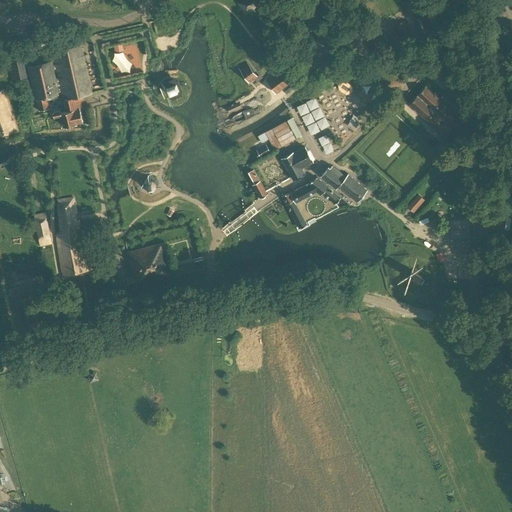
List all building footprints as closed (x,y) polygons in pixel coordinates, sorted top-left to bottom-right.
[(244,16),(257,8),(252,0),(240,0),(236,2),(244,16)] [(431,11),(435,21),(449,16),(445,5),(431,11)] [(413,18),(419,34),(430,30),(424,14),(413,18)] [(406,20),(393,26),(398,38),(411,32),(406,20)] [(384,44),(388,43),(384,33),(381,35),(379,32),(365,37),(371,53),(385,48),(384,44)] [(121,44),(113,46),(115,53),(123,51),(121,44)] [(51,61),(29,66),(39,111),(50,109),(48,100),(61,97),(63,109),(53,111),(54,116),(61,115),(64,126),(82,122),(80,110),(79,107),(85,106),(83,95),(91,93),(81,45),(53,51),(56,65),(52,65),(51,61)] [(334,51),(322,51),(322,63),(333,63),(334,51)] [(6,57),(7,62),(12,80),(27,77),(22,53),(6,57)] [(250,81),(257,76),(247,62),(238,68),(248,83),(250,81)] [(292,80),(283,69),(266,82),(270,86),(275,93),(292,80)] [(172,95),(174,95),(175,95),(176,94),(177,93),(178,92),(179,90),(179,89),(179,88),(179,86),(178,85),(177,84),(176,83),(175,82),(174,82),(172,82),(171,82),(170,82),(169,83),(168,84),(167,85),(166,86),(166,88),(166,89),(166,90),(167,92),(168,93),(169,94),(170,94),(171,95),(172,95)] [(425,86),(408,105),(426,121),(426,123),(428,125),(430,125),(444,137),(445,136),(451,142),(459,133),(453,127),(461,118),(451,109),(439,98),(425,86)] [(0,136),(3,135),(17,131),(14,120),(12,121),(3,89),(0,90),(0,136)] [(445,91),(439,98),(451,109),(457,102),(445,91)] [(319,129),(328,126),(318,96),(309,99),(319,129)] [(308,134),(318,131),(308,102),(299,105),(308,134)] [(274,150),(296,138),(287,120),(258,136),(261,142),(268,138),(274,150)] [(511,140),(503,140),(498,179),(511,180),(511,140)] [(256,149),(260,158),(270,152),(266,144),(256,149)] [(280,158),(291,177),(292,180),(305,173),(302,168),(314,162),(305,146),(293,152),(293,151),(280,158)] [(250,162),(246,164),(250,171),(248,172),(254,183),(260,180),(254,169),(250,162)] [(338,187),(345,192),(357,202),(367,190),(348,174),(345,176),(331,165),(330,168),(328,166),(322,173),(320,176),(336,189),(338,187)] [(146,179),(143,184),(145,188),(145,189),(150,192),(155,190),(158,185),(158,184),(156,180),(156,179),(151,177),(146,179)] [(292,191),(290,193),(296,204),(298,202),(316,193),(320,196),(321,194),(334,204),(340,197),(317,177),(306,184),(292,191)] [(260,180),(254,183),(252,185),(259,198),(267,194),(260,180)] [(299,210),(296,204),(290,193),(281,195),(299,229),(307,224),(299,210)] [(418,194),(407,207),(414,212),(424,200),(418,194)] [(57,251),(62,275),(90,270),(90,269),(92,269),(91,264),(89,264),(88,261),(91,261),(89,251),(84,252),(82,248),(85,247),(83,237),(82,228),(80,229),(79,220),(77,219),(76,214),(77,212),(74,197),(56,199),(59,231),(55,234),(57,251)] [(38,238),(50,235),(46,217),(34,219),(38,238)] [(162,242),(126,252),(129,264),(132,276),(126,278),(129,289),(136,287),(136,285),(171,276),(165,256),(162,242)] [(411,270),(410,280),(418,281),(419,271),(411,270)] [(49,291),(58,290),(56,276),(47,278),(49,291)] [(35,281),(8,289),(8,292),(13,313),(17,312),(18,318),(14,319),(19,338),(42,332),(38,319),(42,318),(35,281)] [(97,371),(87,374),(90,382),(99,379),(97,371)]
